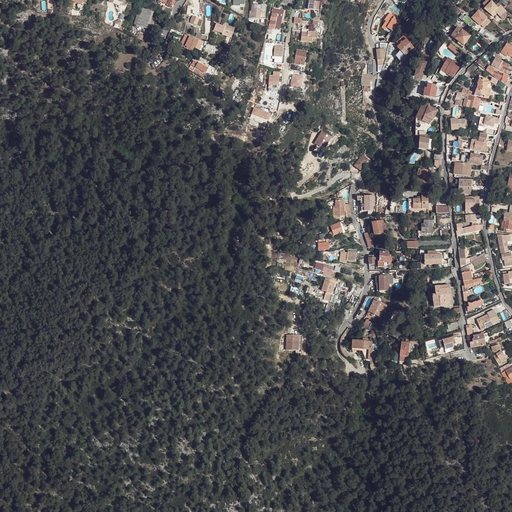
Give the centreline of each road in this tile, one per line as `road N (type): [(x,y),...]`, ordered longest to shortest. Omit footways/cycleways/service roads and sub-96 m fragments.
road 1 (residential): [(468,361),(443,99),(460,73),(511,32)]
road 2 (residential): [(341,330),(366,284),(352,199),(384,140),(373,103),(369,26),(384,0)]
road 3 (residential): [(511,310),(484,229),(511,90)]
